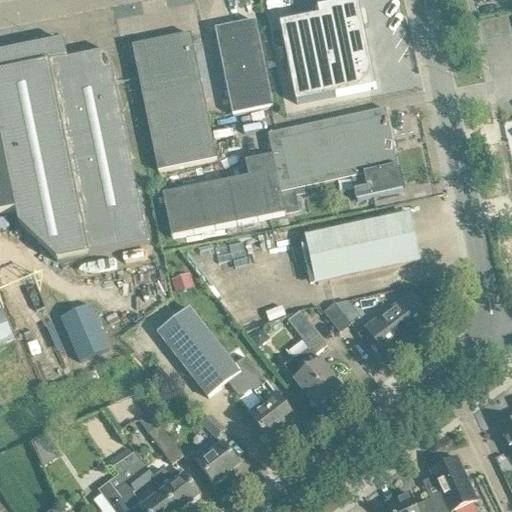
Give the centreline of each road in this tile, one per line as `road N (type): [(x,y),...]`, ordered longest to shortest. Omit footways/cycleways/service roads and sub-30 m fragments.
road 1 (unclassified): [(495,336),(425,0)]
road 2 (unclassified): [(277,511),(447,380)]
road 3 (residential): [(447,380),(510,511)]
